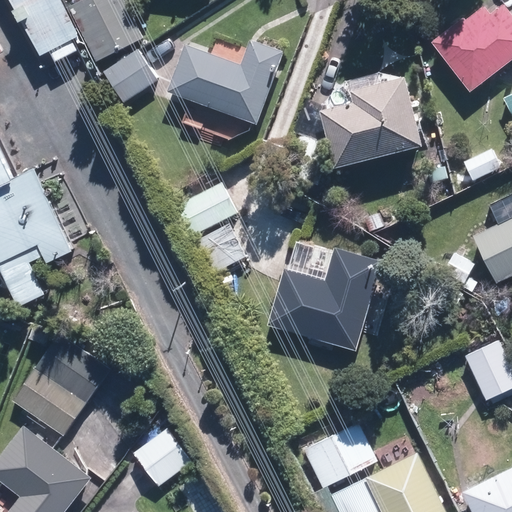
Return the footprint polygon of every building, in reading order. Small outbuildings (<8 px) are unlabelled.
[(12,0),(40,53),(80,33),(63,0),(12,0)] [(145,37),(126,0),(79,0),(69,5),(97,60),(145,37)] [(472,90),(511,58),(511,10),(505,2),(491,12),(484,4),(466,18),(465,15),(433,40),(472,90)] [(258,122),(286,50),(251,36),(242,62),(186,41),(168,88),(258,122)] [(124,101),(159,78),(141,50),(106,73),(124,101)] [(331,105),(308,97),(296,130),(303,133),(289,173),(321,184),(334,148),(338,165),(426,143),(410,73),(354,87),(357,99),(331,105)] [(15,179),(0,147),(0,257),(0,258),(0,264),(19,305),(47,291),(26,249),(35,244),(5,184),(15,179)] [(474,179),(502,165),(493,147),(465,160),(474,179)] [(195,233),(239,211),(223,180),(179,202),(195,233)] [(385,225),(381,212),(366,217),(371,230),(385,225)] [(499,281),(511,274),(511,214),(475,233),(499,281)] [(214,272),(247,255),(230,222),(197,238),(214,272)] [(447,244),(436,265),(459,277),(469,255),(447,244)] [(269,322),(357,349),(377,284),(373,283),(380,261),(336,248),(327,278),(286,266),(269,322)] [(441,280),(422,268),(412,283),(432,295),(441,280)] [(464,293),(444,280),(433,298),(453,310),(464,293)] [(235,314),(253,305),(242,282),(224,291),(235,314)] [(16,363),(29,329),(18,325),(5,359),(16,363)] [(64,435),(89,399),(71,386),(92,356),(89,355),(94,348),(72,333),(68,340),(57,332),(34,366),(36,367),(13,399),(64,435)] [(487,399),(511,387),(511,363),(500,338),(466,354),(487,399)] [(348,401),(343,387),(328,394),(334,407),(348,401)] [(324,486),(379,460),(353,405),(333,415),(341,430),(305,447),(324,486)] [(64,511),(93,475),(25,422),(0,454),(0,476),(22,493),(7,511),(64,511)] [(159,485),(194,460),(169,426),(134,451),(159,485)] [(449,511),(420,449),(332,491),(341,511),(449,511)] [(511,511),(511,463),(463,489),(474,511),(511,511)]
